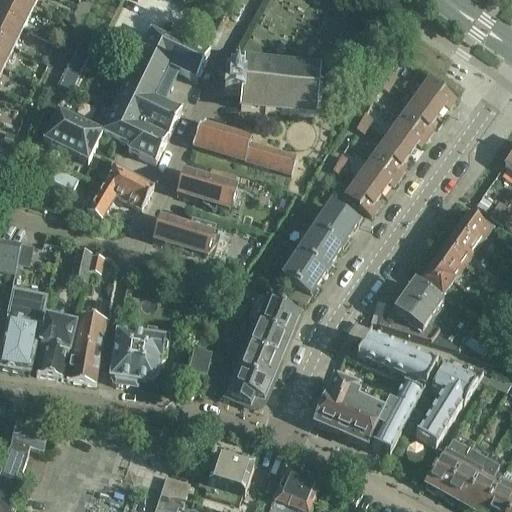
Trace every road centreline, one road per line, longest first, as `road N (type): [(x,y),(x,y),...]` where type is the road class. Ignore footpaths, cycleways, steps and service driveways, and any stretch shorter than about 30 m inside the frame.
road 1 (unclassified): [(283,434),(335,319),(511,69)]
road 2 (residential): [(125,250),(137,245),(253,0)]
road 3 (residential): [(101,402),(125,250)]
road 4 (residential): [(414,511),(283,434)]
road 5 (residential): [(125,250),(0,212)]
